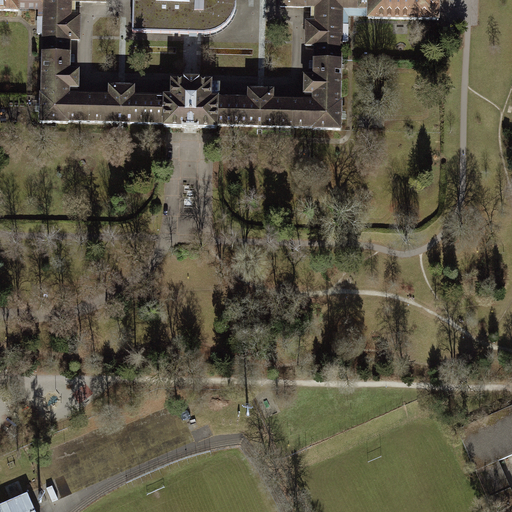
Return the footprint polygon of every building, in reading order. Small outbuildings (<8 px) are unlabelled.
[(0,0),(0,11),(19,12),(19,1),(45,1),(45,18),(39,18),(39,35),(44,35),(43,95),(41,95),(41,123),(69,124),(69,123),(165,125),(165,127),(217,128),(217,126),(313,128),(313,130),(341,130),(342,102),(341,102),(342,42),(348,42),(348,26),(343,26),(343,9),(369,9),(369,19),(439,20),(439,0),(281,0),(281,7),(317,8),(316,22),(307,22),(307,46),(315,46),(315,77),(305,77),(305,94),(314,95),(314,102),(280,101),(280,93),(248,92),(248,101),(221,100),(221,83),(199,83),(199,81),(186,80),(186,83),(163,82),(163,98),(134,98),(135,88),(110,88),(110,97),(69,96),(70,89),(79,89),(79,72),(70,72),(71,41),(80,41),(80,17),(71,16),(71,2),(107,3),(106,0),(0,0)] [(134,1),(133,33),(203,34),(209,34),(213,33),(218,31),(223,28),(228,24),(232,19),(235,14),(236,8),(237,2),(236,0),(139,0),(139,2),(134,1)] [(0,104),(0,119),(7,122),(13,109),(0,104)] [(511,411),(466,431),(494,497),(511,488),(511,470),(508,462),(511,460),(511,411)] [(183,428),(173,432),(177,443),(187,439),(183,428)] [(50,482),(63,505),(136,462),(123,440),(50,482)] [(511,511),(511,493),(497,500),(502,511),(511,511)] [(42,511),(34,494),(0,508),(0,511),(42,511)] [(50,511),(59,511),(63,510),(57,499),(46,505),(50,511)]
